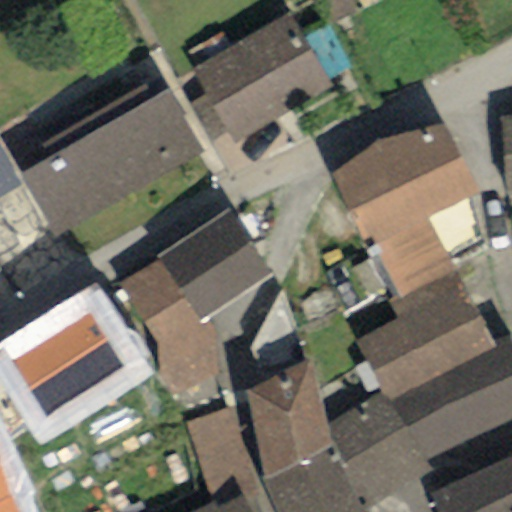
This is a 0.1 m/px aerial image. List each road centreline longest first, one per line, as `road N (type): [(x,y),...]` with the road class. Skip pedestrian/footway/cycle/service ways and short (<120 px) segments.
road 1 (residential): [(272,511),(236,379),(245,327),(278,273),(306,160)]
road 2 (residential): [(306,160),(152,227),(0,323)]
road 3 (residential): [(511,52),(306,160)]
